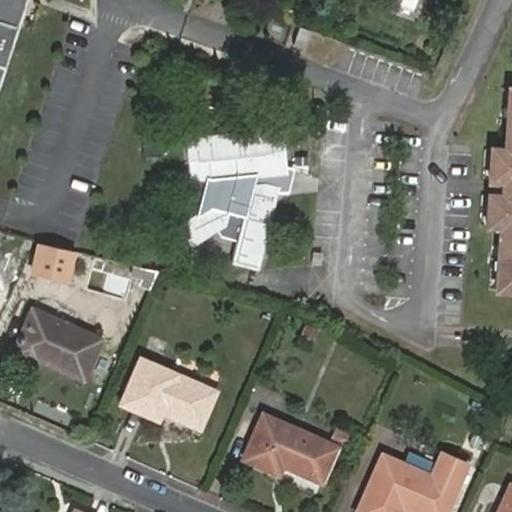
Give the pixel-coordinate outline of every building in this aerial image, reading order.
[(0,0),(0,74),(24,0),(0,0)] [(511,88),(511,108),(511,107),(511,130),(509,130),(507,150),(495,150),(494,166),(500,166),(498,205),(492,205),(490,227),(501,228),(500,247),(507,248),(505,271),(499,271),(497,292),(511,293),(511,88)] [(284,125),(188,131),(193,213),(174,227),(191,250),(216,231),(219,235),(235,239),(229,262),(258,270),(275,191),(288,189),(291,169),(288,167),(284,125)] [(494,166),(492,205),(498,205),(500,166),(494,166)] [(500,247),(499,271),(505,271),(507,248),(500,247)] [(98,339),(29,308),(11,351),(32,360),(34,358),(81,377),(98,339)] [(315,329),(302,325),(296,337),(309,343),(315,329)] [(211,391),(138,359),(118,403),(154,418),(158,411),(195,426),(211,391)] [(335,448),(260,414),(241,459),(276,474),(280,467),(318,483),(335,448)] [(427,477),(381,457),(356,511),(399,511),(401,507),(412,511),(443,511),(464,465),(438,455),(427,477)] [(511,511),(511,490),(509,490),(498,511),(511,511)]
